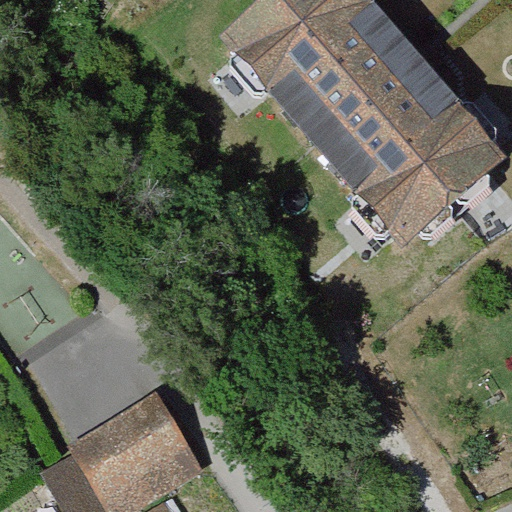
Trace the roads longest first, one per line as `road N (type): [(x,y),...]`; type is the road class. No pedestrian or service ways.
road 1 (residential): [(0,182),(178,381),(266,511)]
road 2 (track): [(433,511),(345,345)]
